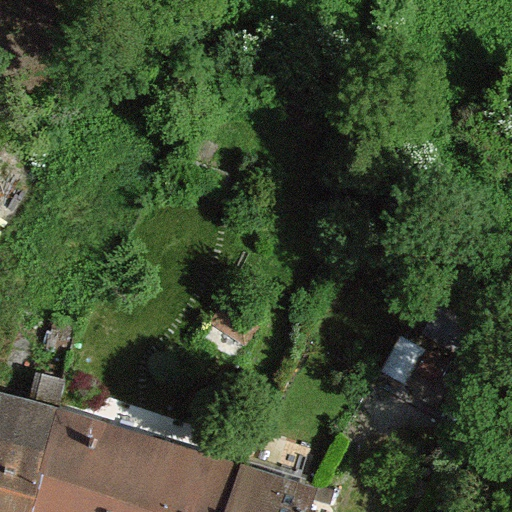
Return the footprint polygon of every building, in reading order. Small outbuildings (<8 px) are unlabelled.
[(231,296),(217,317),(245,337),(260,316),(231,296)] [(421,345),(400,335),(383,368),(404,378),(421,345)] [(471,370),(427,348),(417,367),(461,390),(471,370)] [(0,511),(31,511),(60,412),(51,409),(60,374),(38,369),(30,405),(0,396),(0,511)] [(208,511),(223,461),(60,412),(31,511),(208,511)] [(230,463),(223,461),(208,511),(300,511),(313,475),(281,464),(276,477),(266,473),(230,463)]
